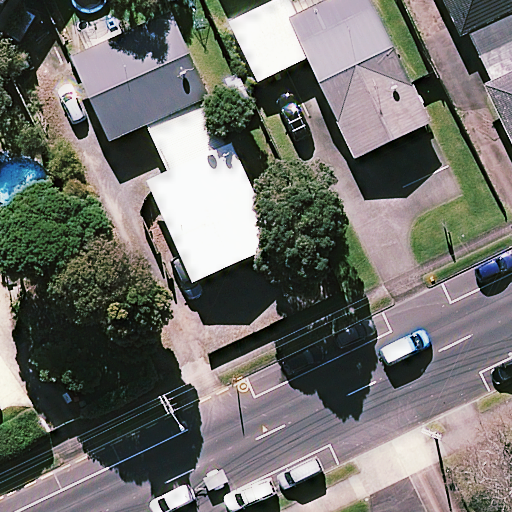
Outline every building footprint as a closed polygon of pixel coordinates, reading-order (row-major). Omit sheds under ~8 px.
[(0,0),(0,13),(8,0),(0,0)] [(307,0),(290,8),(286,0),(281,0),(233,22),(260,80),(311,57),(357,156),(430,122),(373,0),(307,0)] [(479,55),(511,39),(511,0),(443,0),(461,38),(469,34),(479,55)] [(150,123),(210,98),(174,13),(75,55),(111,140),(150,123)] [(210,98),(150,123),(171,172),(152,180),(195,280),(277,244),(235,144),(230,146),(210,98)]
